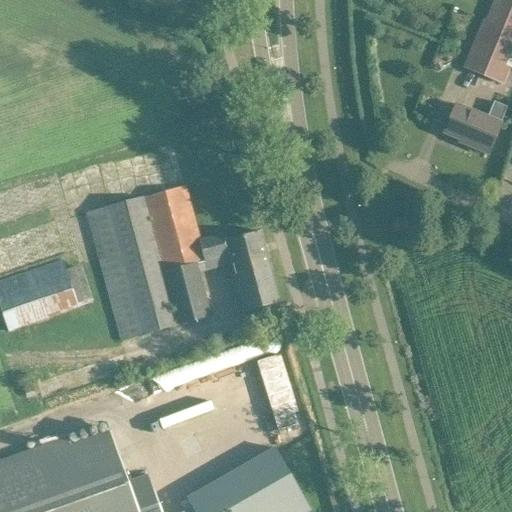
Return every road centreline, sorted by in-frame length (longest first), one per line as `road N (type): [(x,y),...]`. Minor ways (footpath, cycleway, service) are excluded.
road 1 (tertiary): [(386,511),(290,162)]
road 2 (tertiary): [(251,0),(290,162)]
road 3 (tertiary): [(290,162),(283,0)]
road 4 (unclassified): [(399,168),(511,216)]
